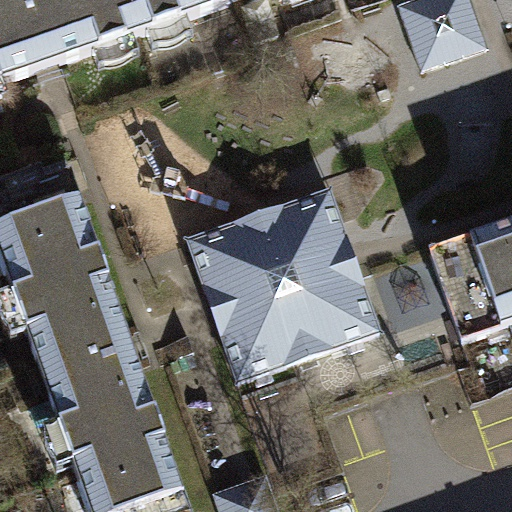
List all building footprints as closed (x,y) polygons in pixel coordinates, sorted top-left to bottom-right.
[(126,0),(0,0),(0,89),(141,39),(126,0)] [(126,0),(141,39),(252,0),(126,0)] [(468,0),(430,0),(400,11),(423,74),(487,52),(468,0)] [(0,258),(22,320),(111,289),(67,165),(0,187),(0,258)] [(188,245),(239,387),(381,338),(331,197),(188,245)] [(511,328),(511,228),(430,258),(462,346),(511,328)] [(66,445),(155,413),(111,289),(22,320),(66,445)] [(89,511),(189,511),(155,413),(66,445),(89,511)] [(217,500),(221,511),(280,511),(270,481),(217,500)]
